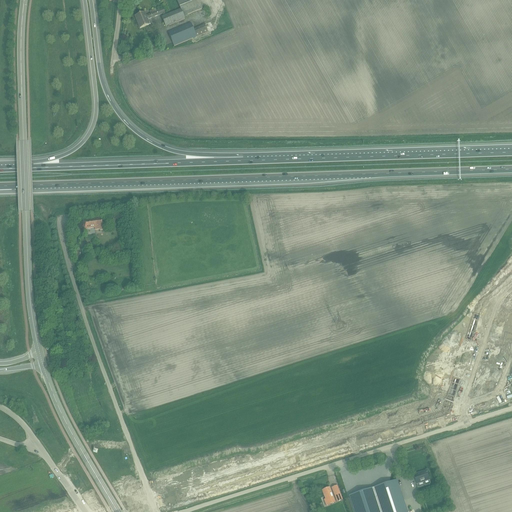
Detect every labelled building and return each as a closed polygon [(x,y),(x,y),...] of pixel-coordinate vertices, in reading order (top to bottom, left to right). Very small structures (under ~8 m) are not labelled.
[(140,29),(150,24),(148,20),(163,13),(164,16),(161,17),(165,27),(184,19),(183,16),(202,9),(198,0),(176,0),(181,9),(166,15),(165,13),(163,8),(156,11),(155,9),(150,11),(151,14),(146,16),(145,12),(135,16),(140,29)] [(174,46),(208,32),(205,24),(193,29),(191,23),(168,32),(174,46)] [(84,229),(97,227),(97,226),(102,226),(101,214),(96,215),(97,219),(96,219),(96,218),(83,220),(84,229)] [(97,243),(95,237),(86,238),(87,245),(97,243)] [(414,475),(417,484),(424,481),(425,485),(430,484),(429,480),(427,474),(427,473),(426,472),(419,474),(419,473),(414,475)] [(407,511),(397,481),(349,497),(354,511),(407,511)] [(343,500),(337,486),(332,488),(337,502),(343,500)] [(329,488),(322,490),(328,505),(335,502),(329,488)]
